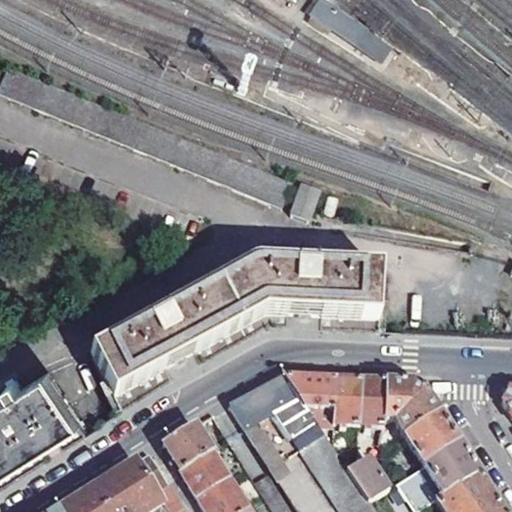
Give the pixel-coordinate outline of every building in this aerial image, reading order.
[(309,17),(381,66),(391,49),(322,1),(309,17)] [(5,69),(0,83),(0,95),(281,211),(291,184),(5,69)] [(290,218),(308,224),(319,192),(301,186),(290,218)] [(333,220),(336,209),(327,206),(323,218),(333,220)] [(86,361),(121,419),(187,379),(268,330),(302,332),(377,336),(378,320),(381,274),(253,267),(86,361)] [(415,296),(413,329),(477,331),(479,299),(415,296)] [(49,375),(0,404),(0,493),(60,456),(88,438),(49,375)] [(230,410),(294,511),(369,511),(366,507),(346,477),(335,461),(316,433),(283,382),(237,406),(230,410)] [(332,430),(335,385),(291,383),(283,382),(316,433),(332,433),(332,430)] [(344,430),(357,432),(360,387),(342,386),(335,385),(332,430),(339,430),(338,434),(345,434),(344,430)] [(360,387),(357,432),(363,431),(364,436),(371,436),(371,432),(382,432),(382,425),(384,388),(366,387),(360,387)] [(403,441),(438,419),(424,396),(418,392),(412,389),(390,388),(384,388),(382,425),(392,426),(403,441)] [(501,406),(511,421),(511,393),(507,393),(504,400),(501,406)] [(423,472),(458,450),(441,423),(438,419),(403,441),(398,444),(402,450),(407,448),(423,472)] [(193,429),(162,449),(176,473),(168,479),(171,483),(211,458),(193,429)] [(427,511),(436,507),(478,480),(475,476),(458,450),(423,472),(408,481),(398,488),(412,511),(427,511)] [(342,457),(335,461),(346,477),(354,472),(355,457),(345,462),(342,457)] [(211,458),(171,483),(174,489),(183,483),(197,505),(230,485),(211,458)] [(154,497),(166,490),(146,459),(134,466),(154,497)] [(366,507),(386,494),(367,464),(354,472),(346,477),(366,507)] [(164,511),(154,497),(134,466),(126,471),(67,508),(61,511),(164,511)] [(269,511),(287,511),(261,470),(254,475),(249,479),(269,511)] [(403,472),(393,479),(398,488),(408,481),(403,472)] [(498,511),(494,505),(478,480),(436,507),(439,511),(498,511)] [(246,511),(230,485),(197,505),(201,511),(246,511)] [(164,511),(180,511),(166,490),(154,497),(164,511)]
